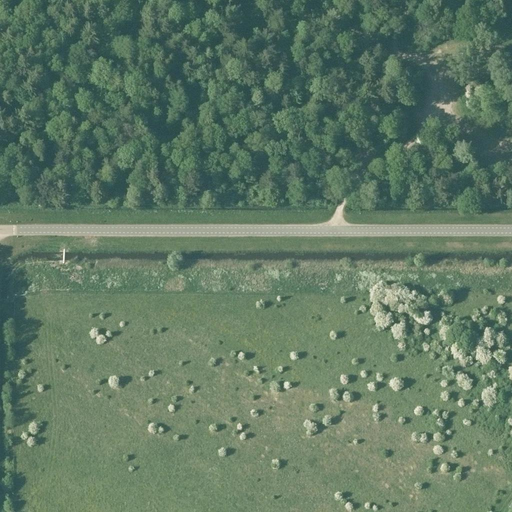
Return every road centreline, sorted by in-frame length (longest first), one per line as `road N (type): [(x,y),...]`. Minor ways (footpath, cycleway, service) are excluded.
road 1 (tertiary): [(511,232),(0,230)]
road 2 (track): [(392,51),(336,231)]
road 3 (track): [(346,188),(399,152),(432,109),(433,78),(408,56)]
